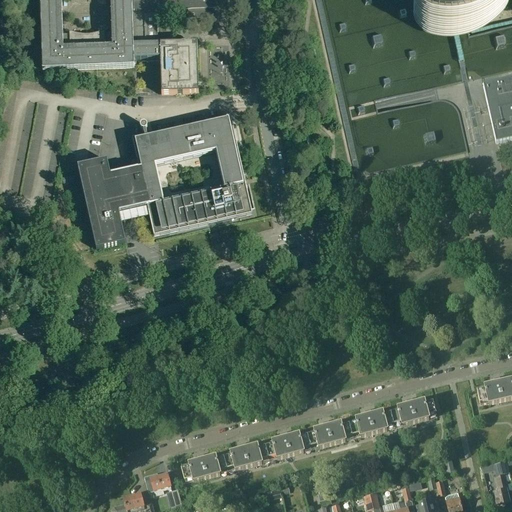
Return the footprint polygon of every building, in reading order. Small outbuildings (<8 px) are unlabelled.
[(40,0),(42,72),(133,69),(133,62),(160,61),(161,96),(187,96),(198,95),(197,45),(160,46),(160,47),(147,47),(147,36),(146,12),(216,10),(215,0),(40,0)] [(511,0),(315,0),(355,177),(466,153),(458,115),(456,110),(451,105),(445,102),(439,102),(376,116),(373,102),(481,78),(483,87),(511,80),(511,29),(468,39),(459,0),(511,0)] [(511,80),(483,87),(496,146),(511,142),(511,80)] [(154,238),(252,216),(230,118),(132,140),(139,170),(147,208),(154,238)] [(119,214),(147,208),(139,170),(110,177),(107,161),(77,168),(96,251),(125,245),(119,214)] [(511,385),(511,386),(511,383),(500,386),(499,381),(493,382),(495,387),(485,389),(485,392),(477,394),(480,406),(488,404),(489,407),(511,401),(511,385)] [(398,414),(392,415),(395,427),(402,425),(402,428),(429,421),(428,418),(436,416),(433,404),(425,406),(424,404),(398,411),(398,414)] [(395,427),(392,415),(383,418),(383,415),(356,422),(357,425),(349,427),(353,438),(360,436),(361,440),(387,433),(386,429),(395,427)] [(315,436),(306,438),(309,450),(318,448),(319,451),(345,444),(345,441),(353,438),(349,427),(341,429),(341,427),(314,434),(315,436)] [(273,447),(265,449),(268,461),(276,459),(277,462),(304,455),(303,452),(309,450),(306,438),(300,440),(299,438),(272,445),(273,447)] [(231,458),(223,461),(226,472),(235,470),(236,473),(262,466),(261,463),(268,461),(265,449),(258,451),(257,449),(231,456),(231,458)] [(226,472),(223,461),(216,462),(215,460),(189,467),(190,469),(182,472),(185,483),(193,481),(194,485),(220,478),(219,474),(226,472)] [(454,474),(451,462),(445,464),(448,476),(454,474)] [(494,466),(496,475),(496,477),(510,474),(507,463),(494,466)] [(146,480),(145,479),(144,479),(149,495),(174,488),(172,481),(169,482),(167,476),(158,479),(157,476),(146,480)] [(509,495),(505,478),(495,480),(498,493),(495,494),(498,507),(510,504),(508,496),(509,495)] [(434,481),(428,482),(431,492),(436,491),(434,481)] [(446,497),(443,484),(436,485),(439,499),(446,497)] [(412,502),(409,490),(402,492),(405,503),(412,502)] [(181,507),(177,492),(171,494),(175,508),(181,507)] [(462,511),(459,500),(458,495),(448,497),(445,499),(446,503),(448,511),(462,511)] [(125,507),(114,510),(111,511),(153,511),(152,506),(143,507),(140,496),(123,500),(125,507)] [(373,511),(380,511),(376,496),(364,499),(366,511),(373,511)] [(431,503),(430,498),(423,499),(424,505),(419,506),(421,511),(434,511),(432,503),(431,503)] [(237,511),(234,499),(228,501),(230,511),(237,511)]
